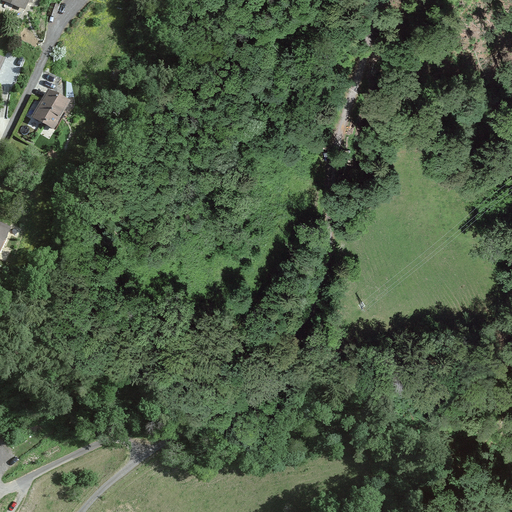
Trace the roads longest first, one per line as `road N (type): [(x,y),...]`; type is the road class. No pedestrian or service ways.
road 1 (track): [(152,449),(214,411),(313,318),(330,238),(333,169),(374,39),(370,0)]
road 2 (residential): [(0,145),(72,0)]
